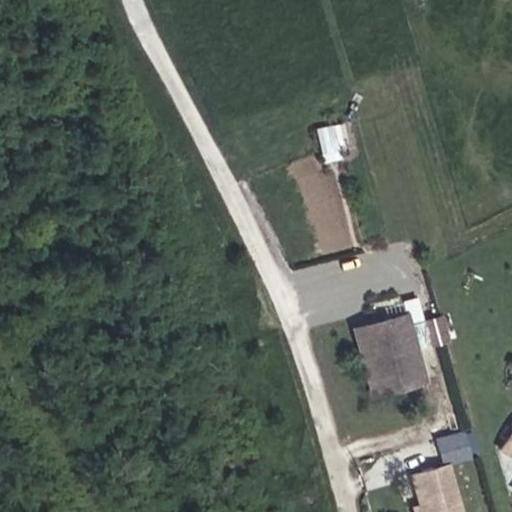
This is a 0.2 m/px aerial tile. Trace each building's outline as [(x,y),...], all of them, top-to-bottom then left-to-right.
[(389,313),(351,322),(369,395),(427,381),(418,345),(450,337),(444,310),(422,316),(417,295),(386,302),(389,313)] [(422,461),(406,393),(374,401),(376,408),(355,413),(363,448),(376,445),(383,470),(384,470),(422,461)] [(355,413),(376,408),(374,401),(353,406),(355,413)] [(473,424),(435,434),(442,461),(480,451),(473,424)] [(383,470),(376,445),(363,448),(369,474),(383,470)] [(443,461),(415,467),(421,492),(449,486),(443,461)] [(430,511),(426,495),(392,503),(394,511),(430,511)]
